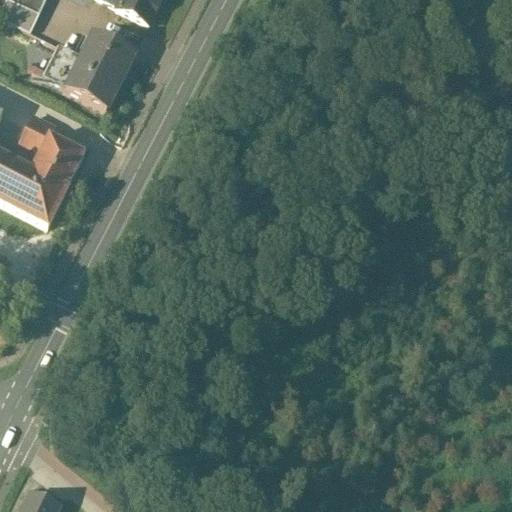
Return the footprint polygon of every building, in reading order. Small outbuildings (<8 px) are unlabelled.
[(34,0),(0,0),(0,25),(28,39),(44,5),(34,0)] [(161,0),(121,0),(114,14),(147,31),(161,0)] [(132,60),(91,40),(82,60),(78,58),(75,62),(73,61),(58,91),(64,94),(64,96),(104,116),(132,60)] [(0,163),(0,210),(45,234),(65,197),(64,196),(82,161),(49,144),(53,135),(31,123),(15,154),(36,165),(30,179),(0,163)] [(54,511),(28,499),(21,511),(54,511)]
